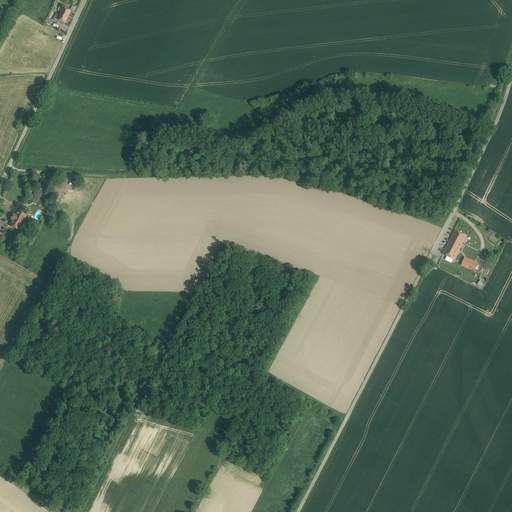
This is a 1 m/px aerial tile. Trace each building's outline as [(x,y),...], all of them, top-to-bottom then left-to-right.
[(70,12),(62,8),(57,20),(65,24),(70,12)] [(67,180),(59,179),(59,192),(66,192),(67,180)] [(37,188),(30,200),(36,203),(43,191),(37,188)] [(18,211),(15,216),(14,215),(11,220),(13,221),(10,226),(18,230),(26,215),(18,211)] [(465,237),(455,231),(447,247),(458,252),(465,237)] [(458,252),(447,247),(444,254),(454,260),(458,252)] [(477,252),(474,251),(471,261),(478,264),(482,254),(477,252)] [(471,261),(462,258),(460,265),(471,269),(474,263),(478,265),(478,264),(471,261)]
